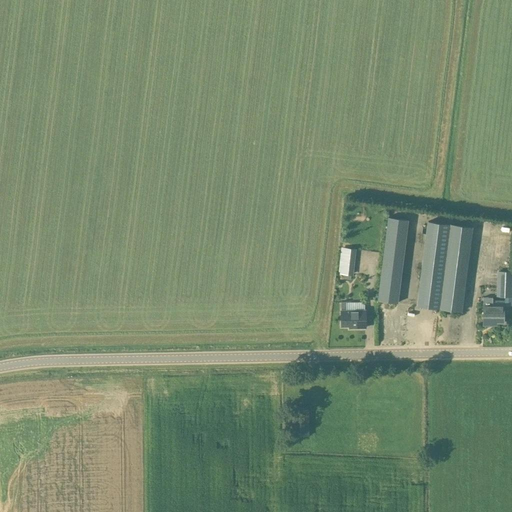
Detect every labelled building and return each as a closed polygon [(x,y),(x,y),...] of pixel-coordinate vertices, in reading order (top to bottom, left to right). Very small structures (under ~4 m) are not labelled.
[(388,217),(377,301),(398,303),(408,220),(388,217)] [(427,221),(416,305),(462,312),(472,227),(427,221)] [(341,246),(339,272),(343,272),(343,278),(353,279),(356,247),(341,246)] [(511,305),(511,271),(498,271),(497,296),(508,297),(508,305),(511,305)] [(483,299),(483,325),(492,326),(492,323),(504,323),(504,301),(492,301),(492,299),(483,299)] [(341,301),(341,311),(341,326),(354,326),(354,328),(365,328),(365,311),(362,311),(362,304),(357,304),(357,311),(346,311),(346,301),(341,301)] [(309,436),(309,410),(292,410),(292,437),(309,436)]
